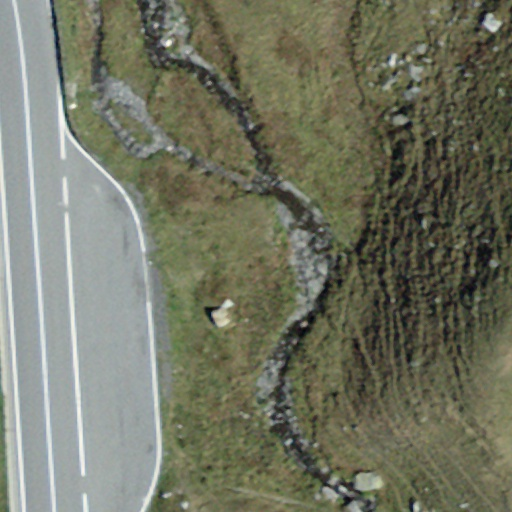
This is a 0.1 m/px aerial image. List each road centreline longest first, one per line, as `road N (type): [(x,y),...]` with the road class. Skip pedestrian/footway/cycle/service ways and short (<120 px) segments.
road 1 (tertiary): [(19,0),(42,158),(58,511)]
road 2 (track): [(48,302),(189,0)]
